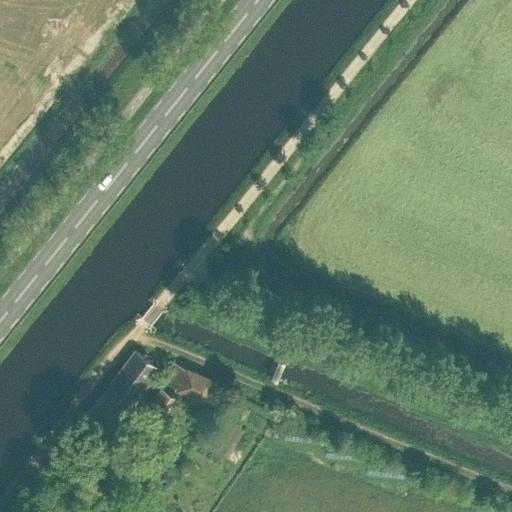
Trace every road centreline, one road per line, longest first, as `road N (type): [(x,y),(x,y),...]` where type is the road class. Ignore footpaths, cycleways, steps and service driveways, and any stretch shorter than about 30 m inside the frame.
road 1 (primary): [(0,318),(256,0)]
road 2 (track): [(135,333),(511,492)]
road 3 (unclassified): [(190,266),(406,0)]
road 4 (track): [(142,326),(0,504)]
